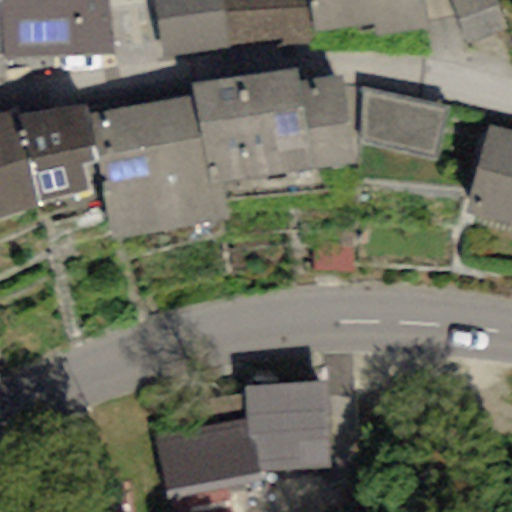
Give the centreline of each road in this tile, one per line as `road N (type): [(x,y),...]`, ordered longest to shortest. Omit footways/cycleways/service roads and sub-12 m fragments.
road 1 (tertiary): [(0,419),(160,352),(279,326),(408,324),(511,334)]
road 2 (residential): [(511,99),(363,70),(301,68),(0,102)]
